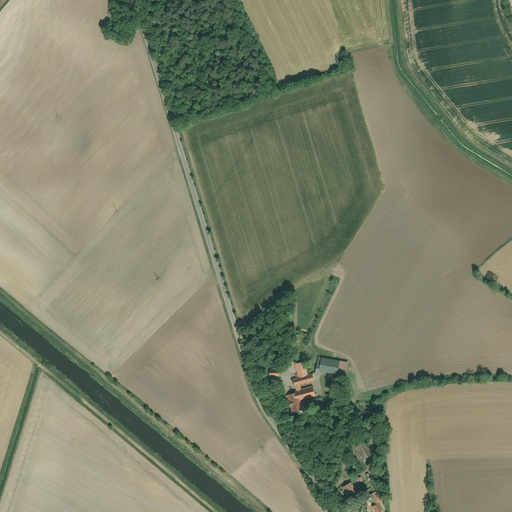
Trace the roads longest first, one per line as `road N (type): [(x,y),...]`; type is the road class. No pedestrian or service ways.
road 1 (unclassified): [(134,0),(255,394),(337,511)]
road 2 (track): [(216,511),(0,332)]
